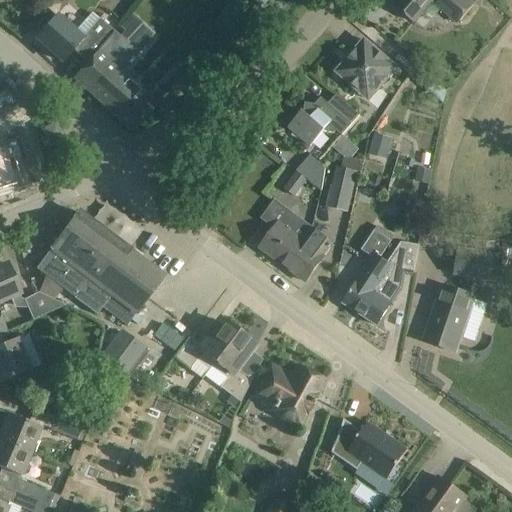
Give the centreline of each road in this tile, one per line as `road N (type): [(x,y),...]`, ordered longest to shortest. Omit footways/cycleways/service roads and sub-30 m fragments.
road 1 (unclassified): [(511,472),(118,171)]
road 2 (unclassified): [(118,171),(216,124),(340,0)]
road 3 (residential): [(118,171),(99,141),(0,47)]
road 4 (unclassified): [(0,223),(118,171)]
